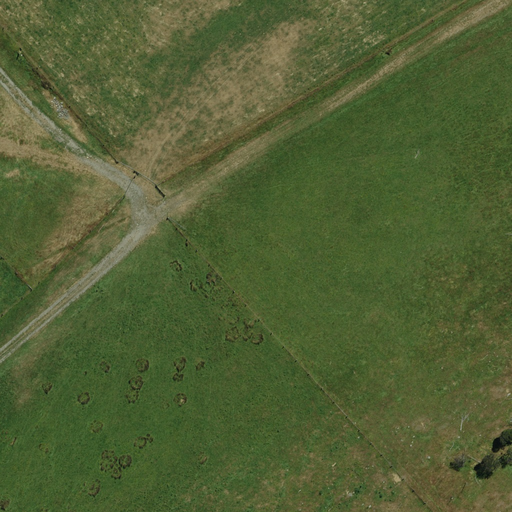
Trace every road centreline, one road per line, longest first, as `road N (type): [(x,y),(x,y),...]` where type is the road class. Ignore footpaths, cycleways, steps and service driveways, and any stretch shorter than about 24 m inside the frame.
road 1 (track): [(124,198),(441,0)]
road 2 (track): [(0,312),(124,198)]
road 3 (track): [(124,198),(0,97)]
